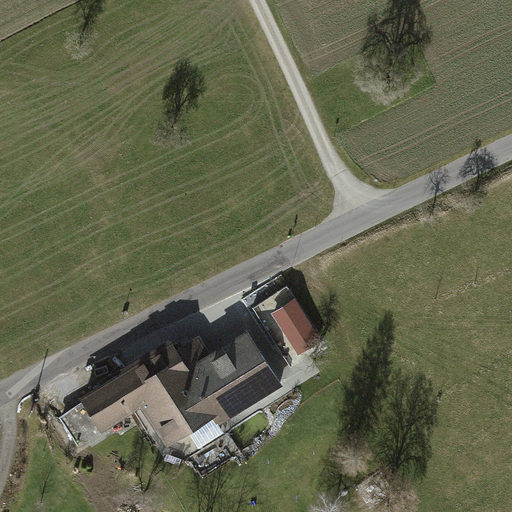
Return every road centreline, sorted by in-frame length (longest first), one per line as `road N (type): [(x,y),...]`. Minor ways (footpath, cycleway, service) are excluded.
road 1 (residential): [(282,256),(0,398)]
road 2 (unclassified): [(511,148),(282,256)]
road 3 (track): [(359,216),(254,0)]
